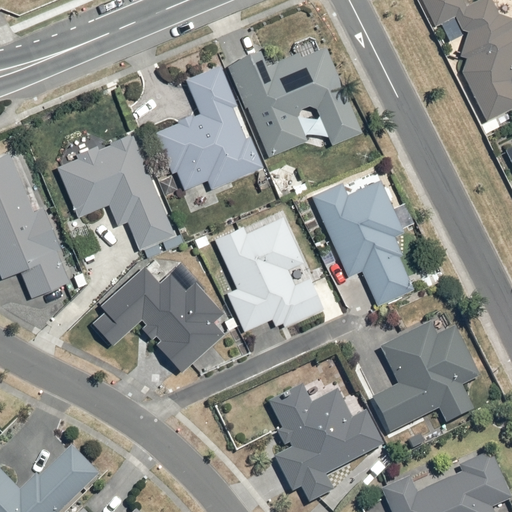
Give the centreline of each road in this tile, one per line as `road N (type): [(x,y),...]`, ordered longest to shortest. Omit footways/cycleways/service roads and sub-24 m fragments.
road 1 (residential): [(351,0),(511,327)]
road 2 (residential): [(229,511),(139,423),(0,348)]
